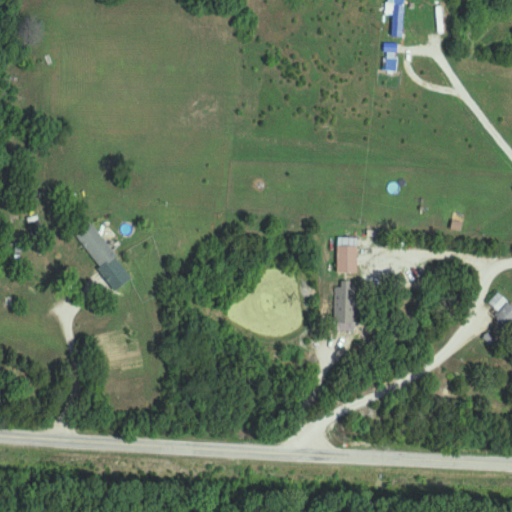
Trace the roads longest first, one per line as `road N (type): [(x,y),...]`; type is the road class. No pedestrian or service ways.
road 1 (secondary): [(511,471),(0,436)]
road 2 (track): [(511,194),(410,151),(310,132),(205,140),(144,191)]
